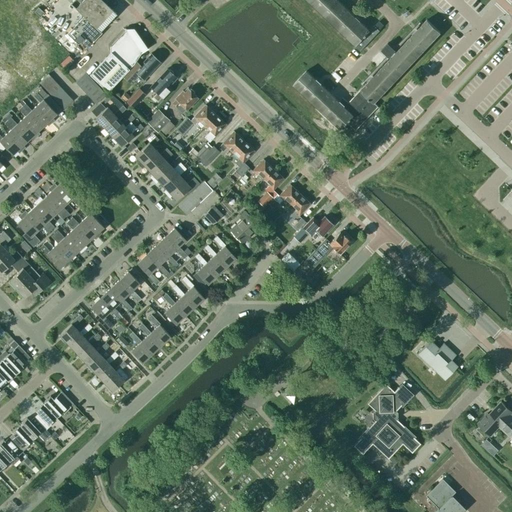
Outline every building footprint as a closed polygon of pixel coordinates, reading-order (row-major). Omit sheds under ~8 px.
[(0,0),(0,57),(6,63),(5,62),(33,33),(34,34),(35,33),(17,15),(27,6),(29,8),(37,0),(0,0)] [(105,0),(73,0),(70,4),(83,17),(67,34),(77,44),(79,41),(83,45),(87,40),(90,43),(101,33),(99,31),(115,14),(105,4),(107,2),(105,0)] [(308,0),(333,24),(348,10),(337,0),(308,0)] [(38,8),(34,12),(40,17),(44,13),(38,8)] [(355,17),(348,10),(333,24),(355,44),(369,30),(360,21),(360,20),(356,16),(355,17)] [(414,34),(405,43),(419,55),(440,32),(427,19),(418,28),(417,27),(412,32),(414,34)] [(369,30),(355,44),(354,45),(360,51),(380,30),(374,25),(369,30)] [(110,46),(110,52),(89,75),(107,92),(134,64),(141,53),(148,48),(146,49),(133,29),(125,30),(125,28),(125,31),(110,46)] [(388,43),(381,50),(389,57),(390,56),(391,57),(381,68),(395,80),(419,55),(405,43),(396,53),(394,51),(396,50),(388,43)] [(150,54),(140,64),(136,61),(134,64),(122,76),(129,82),(138,73),(144,78),(159,62),(150,54)] [(361,90),(369,98),(374,102),(395,80),(381,68),(374,75),(373,74),(369,79),(370,80),(361,90)] [(176,78),(167,69),(161,75),(151,85),(158,92),(154,97),(157,100),(169,88),(168,87),(176,78)] [(306,71),(293,84),(315,104),(328,92),(320,85),(322,83),(317,78),(315,80),(306,71)] [(79,87),(89,77),(85,73),(75,83),(79,87)] [(39,82),(43,87),(52,78),(48,74),(39,82)] [(89,77),(79,87),(83,91),(93,81),(89,77)] [(47,91),(56,83),(52,78),(43,87),(47,91)] [(83,91),(89,98),(99,88),(93,81),(83,91)] [(56,83),(47,91),(51,96),(60,87),(56,83)] [(59,104),(68,95),(60,87),(51,96),(59,104)] [(39,102),(35,106),(51,123),(54,120),(51,117),(61,108),(41,88),(33,95),(39,102)] [(99,88),(89,98),(95,104),(105,94),(99,88)] [(186,110),(198,98),(188,88),(184,92),(182,91),(175,99),(175,100),(172,103),(176,107),(180,104),(186,110)] [(145,95),(139,89),(126,102),(132,108),(145,95)] [(328,92),(315,104),(340,128),(347,121),(355,129),(377,106),(378,107),(379,107),(374,102),(369,98),(361,90),(360,90),(361,90),(348,103),(342,98),(339,102),(328,92)] [(129,96),(125,92),(120,97),(125,101),(129,96)] [(73,100),(68,95),(59,104),(64,109),(73,100)] [(21,106),(41,127),(45,123),(48,126),(51,123),(35,106),(31,110),(24,103),(21,106)] [(115,116),(116,117),(125,108),(122,105),(113,113),(106,106),(95,117),(103,126),(115,116)] [(204,126),(215,114),(205,105),(194,116),(194,117),(191,121),(187,117),(175,129),(182,136),(193,124),(195,125),(199,121),(204,126)] [(37,131),(41,127),(21,106),(18,109),(25,116),(20,120),(36,136),(39,134),(37,131)] [(169,120),(164,115),(158,110),(147,122),(157,132),(160,129),(165,134),(174,125),(169,121),(169,120)] [(103,126),(112,136),(124,125),(124,126),(133,118),(130,114),(121,123),(116,117),(115,116),(103,126)] [(226,124),(215,114),(204,126),(209,131),(204,137),(209,142),(211,140),(215,136),(226,124)] [(33,139),(36,136),(20,120),(16,124),(10,117),(7,120),(26,141),(30,137),(33,139)] [(22,145),(26,141),(7,120),(4,123),(10,130),(6,134),(21,150),(25,147),(22,145)] [(131,133),(124,126),(124,125),(112,136),(122,147),(143,128),(140,125),(131,133)] [(233,152),(243,141),(233,131),(218,147),(223,151),(227,147),(233,152)] [(21,150),(6,134),(2,138),(0,136),(0,150),(0,151),(4,147),(11,155),(16,151),(18,153),(21,150)] [(136,162),(139,165),(155,150),(152,146),(158,139),(155,136),(134,155),(138,160),(136,162)] [(176,140),(174,143),(173,144),(172,145),(178,150),(182,146),(176,140)] [(254,151),(243,141),(233,152),(239,159),(235,163),(239,167),(235,171),(241,176),(249,168),(243,162),(254,151)] [(186,154),(196,163),(199,160),(205,153),(211,147),(207,142),(197,152),(192,148),(186,154)] [(205,153),(199,160),(205,166),(219,152),(212,145),(211,147),(205,153)] [(155,150),(139,165),(141,168),(144,166),(148,170),(169,151),(166,148),(159,154),(155,150)] [(152,180),(169,165),(165,160),(172,154),(169,151),(148,170),(152,174),(149,177),(152,180)] [(258,173),(264,179),(273,169),(263,159),(252,171),(256,175),(258,173)] [(162,185),(183,166),(180,163),(173,169),(169,165),(152,180),(155,183),(158,181),(162,185)] [(166,195),(183,179),(179,175),(186,169),(183,166),(162,185),(165,189),(163,191),(166,195)] [(267,202),(275,193),(272,190),(283,178),(273,169),(264,179),(269,184),(268,186),(264,189),(266,191),(257,201),(263,207),(267,202)] [(221,179),(215,173),(207,181),(213,187),(221,179)] [(187,184),(183,179),(166,195),(169,198),(171,195),(175,200),(196,180),(193,177),(187,184)] [(245,180),(241,177),(236,182),(240,186),(245,180)] [(51,186),(66,203),(71,199),(77,205),(80,202),(61,182),(56,186),(54,183),(51,186)] [(199,187),(207,195),(212,191),(204,182),(199,187)] [(278,195),(275,193),(267,202),(272,207),(277,201),(278,203),(282,199),(283,200),(285,198),(290,203),(300,193),(289,184),(278,195)] [(50,191),(46,195),(65,216),(69,213),(62,207),(66,203),(51,186),(48,189),(50,191)] [(207,195),(199,187),(194,191),(203,200),(207,195)] [(194,191),(190,195),(198,204),(203,200),(194,191)] [(300,193),(290,203),(296,209),(294,211),(299,215),(310,203),(300,193)] [(39,197),(36,200),(52,216),(56,212),(60,216),(62,219),(65,216),(46,195),(42,199),(39,197)] [(190,195),(186,199),(194,208),(198,204),(190,195)] [(186,199),(182,203),(190,212),(194,208),(186,199)] [(48,220),(52,216),(36,200),(33,203),(36,205),(31,209),(51,230),(54,227),(48,220)] [(185,216),(190,212),(182,203),(177,207),(185,216)] [(222,215),(213,205),(203,215),(212,224),(222,215)] [(83,220),(98,236),(101,233),(99,231),(103,227),(84,206),(81,209),(87,216),(83,220)] [(22,213),(37,230),(41,226),(48,233),(51,230),(31,209),(27,213),(25,210),(22,213)] [(248,235),(258,225),(245,212),(239,217),(241,219),(230,229),(243,243),(249,236),(248,235)] [(33,234),(37,230),(22,213),(18,216),(21,219),(17,223),(25,232),(22,235),(33,247),(39,241),(33,234)] [(58,218),(56,221),(60,225),(64,221),(62,219),(60,216),(58,218)] [(324,216),(318,222),(312,216),(306,222),(297,232),(293,237),(299,242),(308,233),(311,236),(317,230),(322,236),(333,224),(324,216)] [(95,239),(98,236),(83,220),(78,224),(72,217),(69,220),(88,241),(93,237),(95,239)] [(306,221),(301,217),(293,226),(297,230),(306,221)] [(72,230),(68,234),(84,250),(87,247),(84,245),(88,241),(69,220),(66,223),(72,230)] [(198,225),(203,231),(204,231),(205,230),(205,229),(204,229),(197,222),(196,223),(198,225)] [(174,228),(164,237),(175,249),(183,259),(187,255),(178,246),(185,240),(174,228)] [(184,232),(181,234),(186,239),(187,238),(190,235),(186,230),(184,232)] [(0,257),(6,251),(2,247),(10,239),(3,231),(0,233),(0,257)] [(54,234),(74,254),(78,250),(81,253),(84,250),(68,234),(64,238),(57,231),(54,234)] [(339,253),(350,241),(343,235),(342,236),(339,233),(329,243),(325,240),(320,246),(326,252),(331,247),(339,253)] [(70,258),(74,254),(54,234),(51,237),(58,243),(53,247),(69,264),(72,261),(70,258)] [(215,255),(226,266),(235,258),(224,246),(225,245),(216,235),(213,238),(222,248),(216,254),(215,255)] [(169,255),(175,249),(164,237),(155,245),(166,257),(165,258),(174,267),(178,264),(169,255)] [(215,255),(216,254),(207,244),(204,248),(212,257),(206,263),(205,263),(216,275),(226,266),(215,255)] [(66,267),(69,264),(53,247),(49,251),(43,245),(40,248),(59,268),(63,264),(66,267)] [(160,263),(165,258),(166,257),(155,245),(146,254),(157,266),(156,267),(165,276),(168,273),(160,263)] [(11,256),(6,251),(0,257),(0,271),(0,272),(10,263),(14,268),(23,259),(16,251),(11,256)] [(281,259),(285,263),(293,271),(300,264),(288,252),(281,259)] [(207,284),(216,275),(205,263),(206,263),(197,253),(194,256),(203,265),(196,272),(207,284)] [(157,266),(146,254),(136,263),(147,274),(146,275),(153,282),(151,284),(155,289),(161,284),(150,272),(156,267),(157,266)] [(16,289),(34,271),(23,259),(14,268),(18,272),(8,281),(16,289)] [(39,276),(34,271),(16,289),(24,297),(33,288),(37,292),(50,280),(43,272),(39,276)] [(127,271),(118,280),(129,292),(128,292),(137,302),(140,298),(132,289),(139,283),(127,271)] [(183,295),(194,306),(203,297),(192,286),(193,285),(184,276),(181,279),(189,288),(183,294),(183,295)] [(123,298),(128,292),(129,292),(118,280),(109,289),(120,301),(119,301),(128,310),(131,307),(123,298)] [(170,280),(167,283),(172,288),(175,285),(170,280)] [(183,295),(183,294),(175,285),(172,288),(180,297),(174,302),(173,303),(185,315),(194,306),(183,295)] [(113,307),(119,301),(120,301),(109,289),(99,297),(111,309),(110,310),(119,319),(122,316),(113,307)] [(173,303),(174,302),(166,293),(162,297),(171,306),(164,312),(165,313),(175,324),(185,315),(173,303)] [(104,316),(110,310),(111,309),(99,297),(90,306),(101,318),(100,319),(109,328),(113,325),(104,316)] [(165,313),(161,316),(162,316),(172,327),(175,324),(165,313)] [(59,335),(67,344),(79,333),(79,332),(73,326),(82,318),(79,314),(70,323),(70,324),(59,335)] [(149,333),(160,345),(170,337),(159,325),(160,324),(151,314),(147,318),(156,327),(150,333),(149,333)] [(149,333),(150,333),(141,323),(138,326),(147,336),(140,341),(140,342),(151,354),(160,345),(149,333)] [(88,342),(82,336),(91,327),(88,324),(79,332),(79,333),(67,344),(76,354),(88,342)] [(141,363),(151,354),(140,342),(140,341),(132,332),(128,335),(137,344),(130,351),(141,363)] [(97,352),(96,351),(91,345),(100,337),(97,333),(88,342),(76,354),(85,363),(97,352)] [(127,342),(120,335),(115,340),(123,347),(127,342)] [(118,345),(111,337),(108,340),(115,348),(118,345)] [(7,355),(2,360),(15,374),(23,367),(20,364),(23,361),(25,362),(29,358),(12,340),(7,344),(11,348),(5,353),(7,355)] [(456,354),(444,343),(437,349),(429,341),(417,354),(444,380),(456,367),(450,361),(456,354)] [(106,361),(105,361),(99,355),(108,346),(105,343),(96,351),(97,352),(85,363),(94,372),(106,361)] [(115,371),(114,370),(108,364),(117,355),(114,352),(105,361),(106,361),(94,372),(103,382),(115,371)] [(0,381),(1,382),(5,379),(8,382),(15,374),(2,360),(0,361),(0,381)] [(115,371),(103,382),(112,391),(124,380),(117,373),(126,365),(123,362),(114,370),(115,371)] [(413,394),(401,383),(393,392),(385,384),(367,403),(374,410),(372,412),(372,418),(375,421),(369,428),(367,427),(357,438),(359,440),(354,445),(362,453),(371,443),(388,458),(402,443),(411,452),(419,443),(413,438),(415,436),(404,426),(403,426),(395,419),(397,417),(397,412),(395,410),(399,405),(401,407),(413,394)] [(293,403),(302,394),(295,387),(286,395),(293,403)] [(43,403),(56,417),(61,412),(65,417),(70,413),(67,410),(73,405),(62,392),(53,400),(50,396),(43,403)] [(488,414),(478,424),(490,435),(500,425),(505,430),(511,422),(511,417),(509,415),(511,412),(511,411),(501,402),(489,415),(488,414)] [(34,418),(46,430),(51,425),(49,423),(56,417),(43,403),(34,411),(38,414),(34,418)] [(19,425),(32,440),(38,435),(44,442),(51,436),(46,430),(34,418),(29,422),(26,418),(19,425)] [(32,440),(19,425),(11,433),(14,436),(10,440),(22,452),(28,447),(26,446),(32,440)] [(54,431),(51,434),(50,434),(54,439),(58,435),(54,431)] [(0,442),(0,452),(9,462),(9,461),(12,465),(19,458),(17,457),(22,452),(10,440),(6,444),(3,440),(0,442)] [(9,462),(0,452),(0,473),(5,469),(3,468),(9,462)] [(451,495),(455,491),(442,478),(425,495),(437,508),(433,511),(460,511),(464,508),(451,495)]
